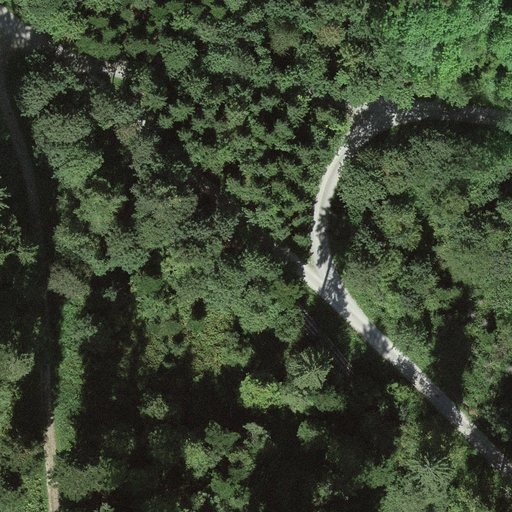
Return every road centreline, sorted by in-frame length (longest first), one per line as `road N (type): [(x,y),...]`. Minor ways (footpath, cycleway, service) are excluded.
road 1 (track): [(14,31),(330,295),(511,473)]
road 2 (track): [(511,120),(80,60),(14,31)]
road 3 (track): [(18,139),(46,290),(50,511)]
road 4 (track): [(393,105),(347,151),(321,200),(318,248),(330,295)]
